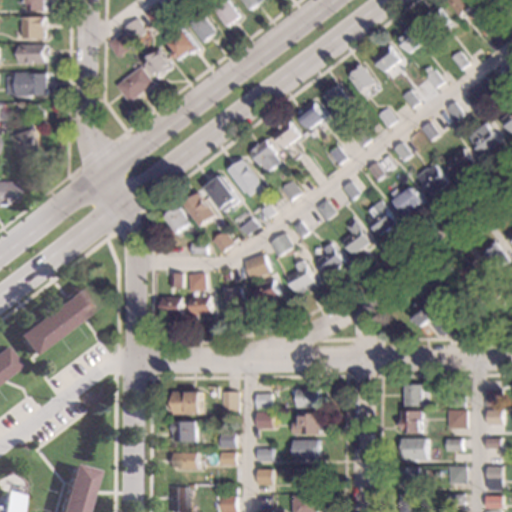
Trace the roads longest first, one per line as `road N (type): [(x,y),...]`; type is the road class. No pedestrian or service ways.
road 1 (residential): [(511,187),(365,302),(267,360),(133,360)]
road 2 (secondary): [(122,204),(393,0)]
road 3 (secondary): [(331,0),(106,171)]
road 4 (residential): [(511,357),(267,360)]
road 5 (residential): [(365,302),(363,511)]
road 6 (residential): [(89,0),(89,130),(106,171)]
road 7 (secondary): [(0,298),(122,204)]
road 8 (residential): [(133,360),(131,511)]
road 9 (secondary): [(106,171),(0,249)]
